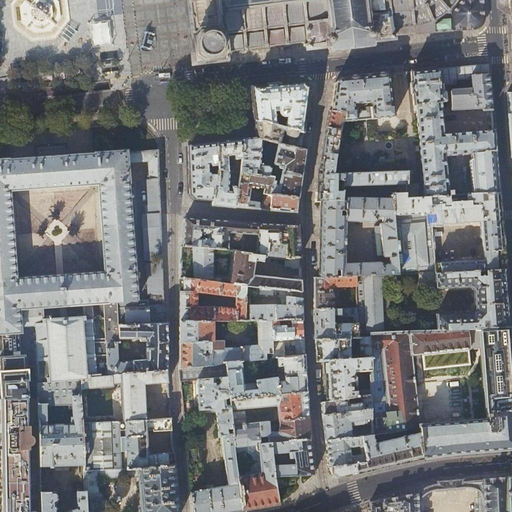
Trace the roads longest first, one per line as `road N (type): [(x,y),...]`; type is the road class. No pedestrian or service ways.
road 1 (residential): [(184,511),(173,209)]
road 2 (residential): [(306,218),(325,502)]
road 3 (tertiary): [(511,462),(435,469),(325,502)]
road 4 (residential): [(325,65),(501,46)]
road 5 (residential): [(0,108),(169,93)]
road 6 (residential): [(169,93),(189,78),(325,65)]
road 7 (residential): [(325,65),(306,218)]
road 8 (residential): [(511,189),(501,46)]
road 9 (residential): [(306,218),(173,209)]
